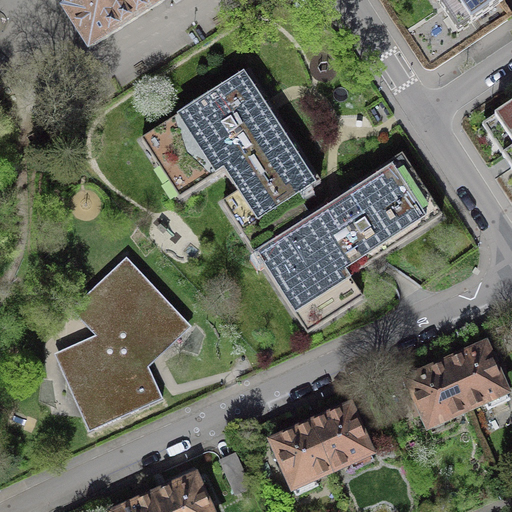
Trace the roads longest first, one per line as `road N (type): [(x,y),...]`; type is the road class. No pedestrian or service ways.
road 1 (residential): [(17,511),(511,285)]
road 2 (track): [(51,103),(27,129),(54,241),(0,339)]
road 3 (residential): [(511,248),(424,119)]
road 4 (residential): [(424,119),(349,0)]
